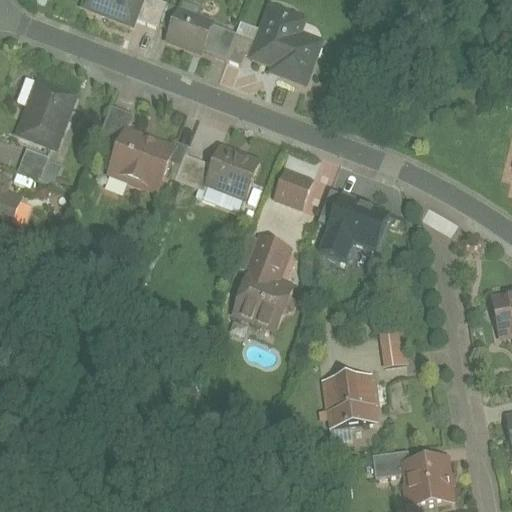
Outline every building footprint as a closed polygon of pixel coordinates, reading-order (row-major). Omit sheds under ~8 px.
[(84,0),(78,20),(130,38),(133,29),(141,5),(142,0),(84,0)] [(160,12),(141,5),(133,29),(152,36),(154,32),(160,12)] [(254,38),(250,50),(244,69),(250,71),(248,76),(303,95),(320,46),(299,39),(304,22),(264,8),(254,38)] [(178,18),(172,16),(166,36),(159,54),(197,67),(199,61),(208,36),(210,29),(190,23),(194,13),(181,9),(178,18)] [(160,12),(154,32),(166,36),(172,16),(160,12)] [(236,32),(232,44),(233,44),(250,50),(254,38),(236,32)] [(232,44),(208,36),(199,61),(224,70),(233,44),(232,44)] [(74,104),(32,90),(11,149),(53,164),(74,104)] [(94,152),(113,159),(121,139),(124,140),(129,126),(106,118),(94,152)] [(124,140),(121,139),(113,159),(103,188),(154,207),(160,190),(172,158),(170,157),(124,140)] [(172,158),(160,190),(170,194),(180,166),(183,158),(171,153),(170,157),(172,158)] [(206,176),(199,197),(241,212),(256,171),(214,156),(206,176)] [(45,169),(22,160),(12,185),(35,193),(36,192),(43,172),(45,169)] [(180,166),(170,194),(196,203),(199,197),(206,176),(180,166)] [(56,177),(43,172),(36,192),(48,196),(56,177)] [(283,174),(274,202),(302,212),(311,183),(283,174)] [(5,192),(0,190),(0,237),(5,240),(17,208),(1,202),(5,192)] [(341,202),(323,250),(346,259),(352,243),(375,253),(388,221),(341,202)] [(273,347),(292,294),(278,289),(291,252),(260,241),(227,330),(273,347)] [(511,300),(486,306),(495,353),(511,349),(511,300)] [(399,352),(378,355),(379,361),(382,384),(403,382),(400,358),(399,352)] [(375,433),(368,384),(317,391),(324,440),(375,433)] [(511,422),(501,424),(509,468),(511,467),(511,422)] [(370,486),(397,483),(395,474),(405,472),(404,463),(367,467),(370,486)] [(448,511),(452,511),(446,467),(405,472),(395,474),(397,483),(400,511),(448,511)]
